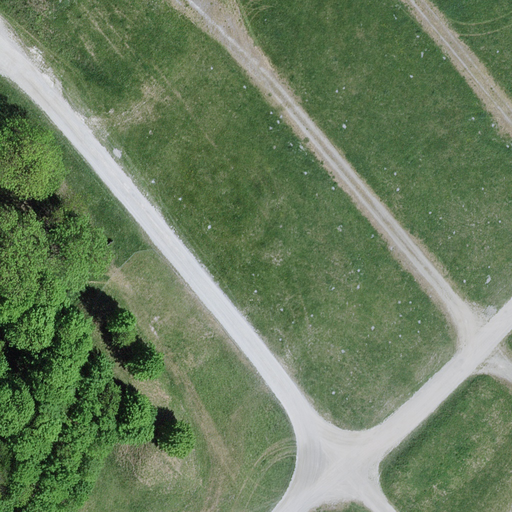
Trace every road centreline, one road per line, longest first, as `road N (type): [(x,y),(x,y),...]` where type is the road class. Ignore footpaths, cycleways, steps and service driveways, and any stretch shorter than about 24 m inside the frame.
road 1 (track): [(349,472),(0,48)]
road 2 (track): [(183,0),(235,38),(511,369)]
road 3 (track): [(511,321),(297,511)]
road 4 (track): [(418,0),(511,114)]
